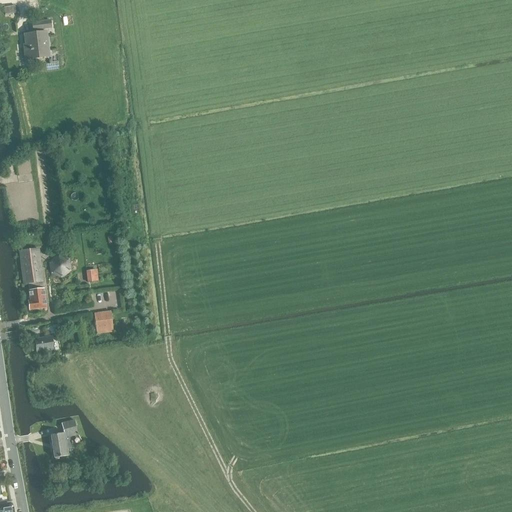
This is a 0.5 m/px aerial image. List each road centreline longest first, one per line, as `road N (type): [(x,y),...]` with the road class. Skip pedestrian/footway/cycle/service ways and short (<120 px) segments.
road 1 (track): [(255,511),(228,477),(169,356),(145,124)]
road 2 (tertiary): [(22,511),(0,366)]
